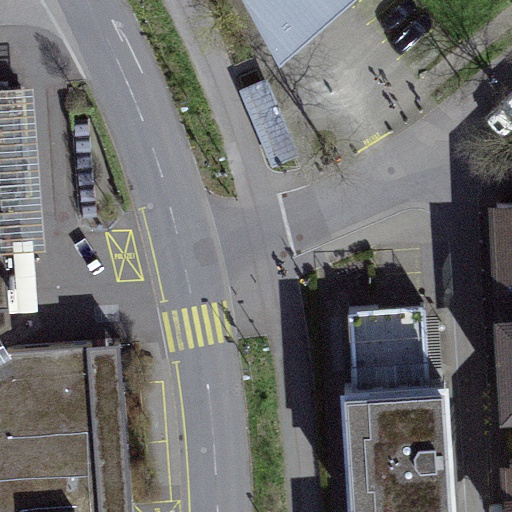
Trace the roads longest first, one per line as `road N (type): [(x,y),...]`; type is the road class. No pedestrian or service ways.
road 1 (residential): [(511,86),(392,176),(327,207),(184,252)]
road 2 (residential): [(82,0),(119,61),(184,252)]
road 3 (residential): [(184,252),(216,511)]
